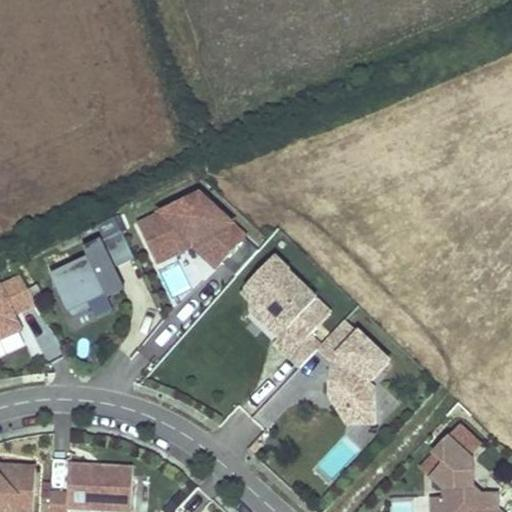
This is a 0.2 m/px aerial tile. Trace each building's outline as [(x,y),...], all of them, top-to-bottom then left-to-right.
[(242,239),(195,199),(138,225),(153,256),(194,236),(219,265),(233,277),(255,252),(241,240),(242,239)] [(106,292),(102,286),(104,279),(116,274),(113,268),(134,257),(122,231),(91,245),(96,255),(52,276),(71,316),(89,307),(87,301),(106,292)] [(157,263),(192,246),(212,271),(219,265),(194,236),(153,256),(157,263)] [(318,305),(284,274),(286,272),(271,259),(239,294),(248,303),(254,308),(254,307),(274,325),(276,323),(285,330),(271,345),(286,358),(307,336),(314,328),(305,320),(318,305)] [(175,297),(192,285),(176,264),(160,276),(175,297)] [(22,331),(13,315),(35,303),(20,277),(0,288),(0,341),(3,341),(22,331)] [(274,325),(254,307),(254,308),(248,303),(243,318),(271,345),(285,330),(276,323),(274,325)] [(366,385),(387,364),(342,322),(319,347),(315,351),(335,370),(335,375),(328,383),(328,399),(344,398),(344,413),(373,412),(371,390),(366,385)] [(315,351),(319,347),(307,336),(286,358),(298,369),(315,351)] [(373,425),(373,412),(344,413),(344,398),(328,399),(345,428),(373,425)] [(462,425),(452,437),(473,454),(483,442),(462,425)] [(498,511),(496,510),(495,495),(479,496),(472,489),(469,461),(446,441),(431,458),(442,467),(429,480),(441,492),(442,501),(429,502),(429,511),(498,511)] [(145,511),(147,474),(131,474),(131,467),(102,466),(102,471),(91,470),(91,465),(67,464),(65,494),(48,493),(47,511),(65,511),(65,507),(128,511),(127,511),(145,511)] [(0,511),(31,511),(34,468),(0,465),(0,511)]
